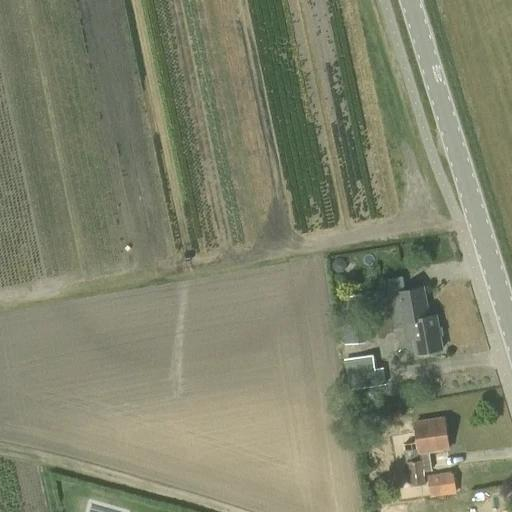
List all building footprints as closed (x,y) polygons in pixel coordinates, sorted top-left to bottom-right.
[(423,287),(397,292),(399,300),(391,302),(395,328),(397,327),(397,328),(411,325),(416,353),(442,349),(436,316),(428,317),(423,287)] [(345,344),(365,342),(360,295),(340,298),(345,344)] [(375,369),(373,355),(345,360),(349,390),(386,384),(383,368),(375,369)] [(408,487),(426,484),(424,472),(432,471),(429,451),(449,448),(445,419),(416,424),(420,448),(403,451),(408,487)] [(430,498),(455,494),(452,472),(427,476),(430,498)] [(389,488),(388,474),(370,476),(371,483),(374,483),(375,489),(389,488)]
